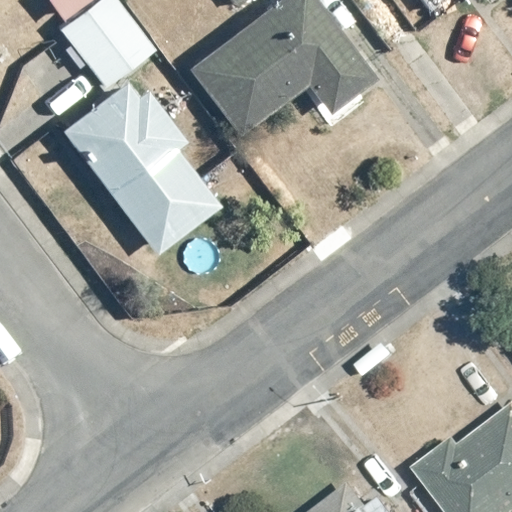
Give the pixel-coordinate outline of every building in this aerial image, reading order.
[(153,48),(117,0),(89,0),(56,25),(101,86),(153,48)] [(319,0),(283,0),(191,69),(242,137),(309,86),(332,117),(381,81),(319,0)] [(130,80),(61,132),(157,257),(223,207),(180,150),(190,142),(150,90),(142,96),(130,80)] [(94,200),(66,162),(44,178),(72,216),(94,200)] [(506,511),(511,508),(511,400),(456,442),(452,436),(411,467),(444,511),(506,511)] [(365,511),(344,484),(307,511),(365,511)]
